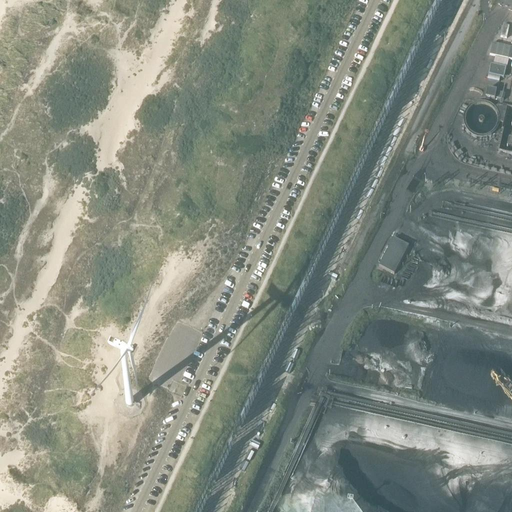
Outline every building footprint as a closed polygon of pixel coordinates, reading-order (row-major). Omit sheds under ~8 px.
[(511,48),(492,44),(489,56),(511,60),(511,48)] [(506,68),(490,65),(488,75),(503,79),(506,68)] [(487,89),(485,98),(494,100),(495,99),(503,101),(504,95),(496,93),(496,91),(487,89)] [(497,106),(493,109),(494,110),(495,112),(496,113),(496,114),(497,116),(497,117),(498,118),(498,120),(498,121),(498,123),(504,124),(508,108),(497,106)] [(393,239),(379,267),(394,275),(409,247),(393,239)] [(131,407),(132,406),(133,405),(133,404),(133,403),(133,401),(132,400),(130,399),(128,399),(127,400),(126,401),(125,403),(125,404),(126,406),(128,407),(129,407),(131,407)]
